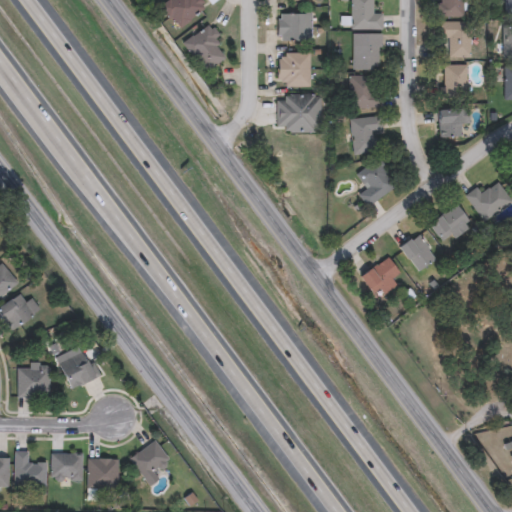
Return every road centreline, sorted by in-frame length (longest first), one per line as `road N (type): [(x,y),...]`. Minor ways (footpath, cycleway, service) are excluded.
road 1 (secondary): [(494,511),(109,0)]
road 2 (motorway): [(408,511),(27,0)]
road 3 (motorway): [(55,136),(342,511)]
road 4 (secondary): [(0,200),(241,511)]
road 5 (residential): [(321,277),(421,194),(511,133)]
road 6 (residential): [(416,0),(415,133),(436,183)]
road 7 (residential): [(251,0),(248,101),(221,146)]
